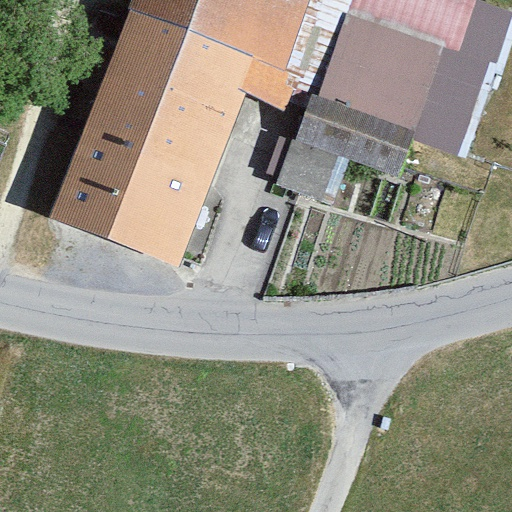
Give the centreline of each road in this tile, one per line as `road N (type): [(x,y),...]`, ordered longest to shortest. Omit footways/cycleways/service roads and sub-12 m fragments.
road 1 (tertiary): [(397,327),(333,336),(200,334),(0,303)]
road 2 (residential): [(397,327),(328,511)]
